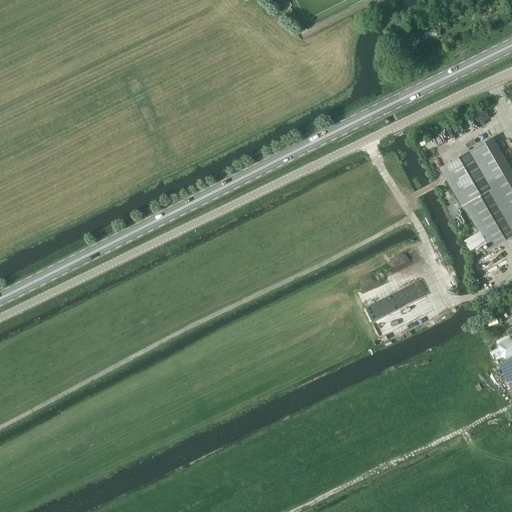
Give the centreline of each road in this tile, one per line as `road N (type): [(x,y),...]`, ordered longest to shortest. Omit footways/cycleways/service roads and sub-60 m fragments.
road 1 (track): [(511,120),(438,163),(436,183),(416,194),(409,219),(0,426)]
road 2 (secondary): [(0,298),(511,45)]
road 3 (unclassified): [(0,318),(511,71)]
road 4 (track): [(366,140),(422,233),(448,302)]
